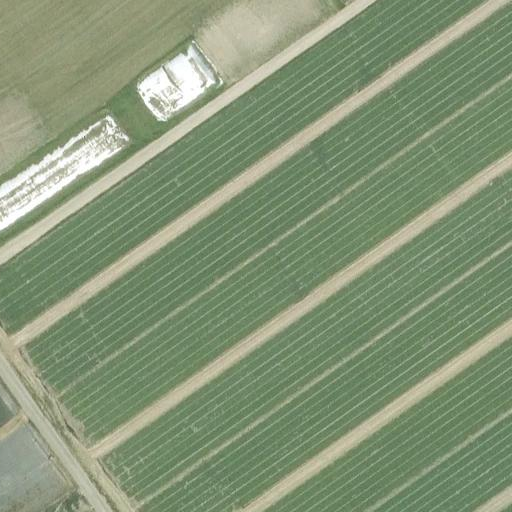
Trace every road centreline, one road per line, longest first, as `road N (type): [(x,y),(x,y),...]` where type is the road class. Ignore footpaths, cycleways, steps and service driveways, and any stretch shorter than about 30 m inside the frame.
road 1 (track): [(367,0),(0,258)]
road 2 (track): [(103,511),(0,363)]
